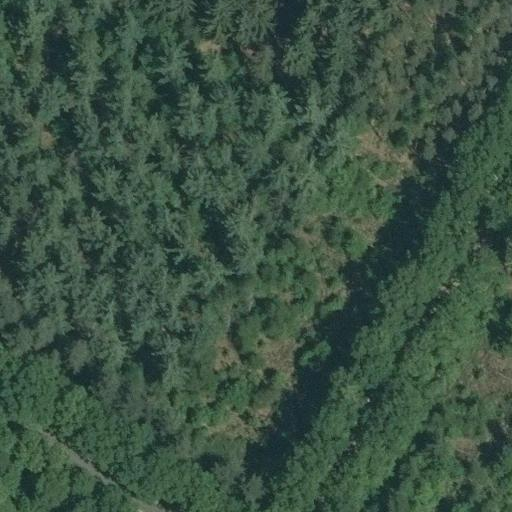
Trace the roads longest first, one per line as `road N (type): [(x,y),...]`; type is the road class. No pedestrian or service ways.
road 1 (track): [(511,179),(320,511)]
road 2 (unclassified): [(154,511),(0,410)]
